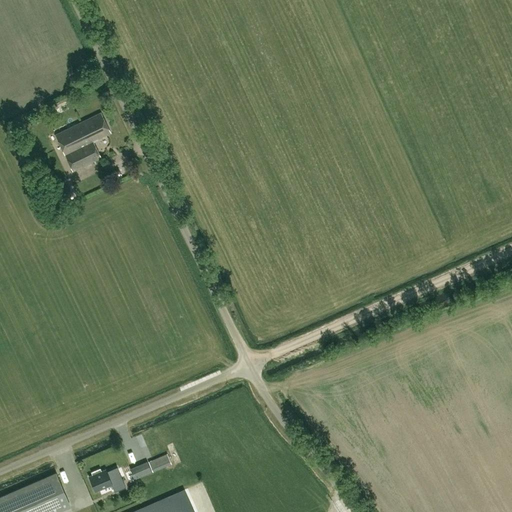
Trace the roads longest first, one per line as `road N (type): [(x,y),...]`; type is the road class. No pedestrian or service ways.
road 1 (unclassified): [(249,365),(73,0)]
road 2 (unclassified): [(249,365),(511,256)]
road 3 (unclassified): [(0,471),(249,365)]
road 4 (unclassified): [(249,365),(350,511)]
